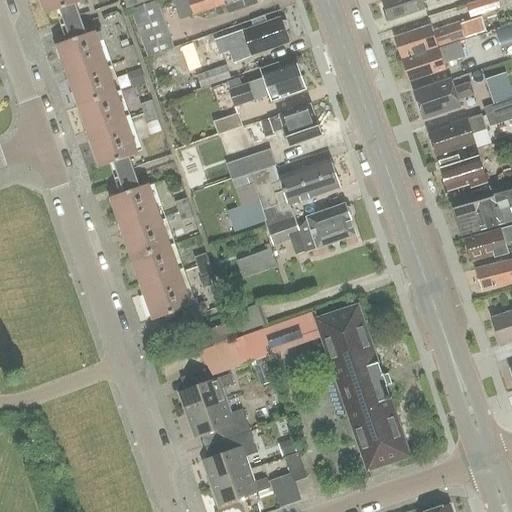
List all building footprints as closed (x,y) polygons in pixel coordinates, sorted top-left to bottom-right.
[(84,0),(40,0),(46,16),(60,11),(64,22),(81,16),(77,5),(85,2),(84,0)] [(123,0),(127,10),(154,0),(123,0)] [(154,0),(127,10),(143,57),(171,48),(154,0)] [(188,0),(194,14),(226,3),(229,12),(249,5),(247,0),(188,0)] [(386,0),(383,1),(390,22),(425,10),(423,4),(433,0),(386,0)] [(511,0),(484,0),(465,6),(469,20),(511,5),(511,0)] [(285,32),(288,29),(286,22),(281,21),(280,18),(226,38),(231,51),(248,45),(252,56),(289,43),(285,32)] [(487,32),(482,18),(461,25),(461,23),(433,33),(431,26),(395,38),(403,59),(452,42),(453,44),(460,41),(487,32)] [(71,42),(57,47),(68,77),(107,64),(96,33),(87,36),(83,24),(67,30),(71,42)] [(511,25),(494,32),(500,50),(511,46),(511,25)] [(127,40),(119,43),(121,49),(129,46),(127,40)] [(460,41),(453,44),(453,45),(404,62),(411,83),(446,71),(444,65),(466,58),(460,41)] [(231,51),(230,52),(233,62),(252,56),(248,45),(231,51)] [(133,47),(122,51),(125,60),(136,56),(133,47)] [(136,56),(125,60),(128,69),(139,65),(136,56)] [(304,86),(306,84),(304,79),(301,78),(296,63),(280,69),(278,64),(261,70),(264,78),(229,90),(234,107),(270,95),(272,101),(274,100),(279,102),(284,100),(285,97),(305,90),(304,86)] [(107,64),(68,77),(79,108),(117,94),(107,64)] [(225,66),(195,76),(200,89),(230,79),(225,66)] [(141,70),(128,75),(132,87),(145,83),(141,70)] [(500,101),(511,97),(511,70),(493,77),(500,101)] [(458,102),(474,96),(470,85),(454,90),(451,81),(415,93),(424,121),(461,109),(458,102)] [(117,94),(79,108),(89,138),(128,125),(117,94)] [(152,102),(140,106),(143,115),(155,111),(152,102)] [(276,133),(284,130),(290,146),(321,136),(310,105),(280,117),(251,126),(258,149),(279,142),(276,133)] [(155,111),(143,115),(146,124),(158,120),(155,111)] [(213,122),(218,135),(242,127),(238,114),(213,122)] [(473,136),(484,132),(481,123),(470,126),(467,120),(452,125),(453,128),(430,135),(437,158),(476,145),(473,136)] [(128,125),(89,138),(100,169),(114,164),(118,175),(134,169),(130,158),(139,155),(128,125)] [(271,150),(227,165),(232,181),(233,184),(277,169),(271,150)] [(470,189),(488,184),(480,159),(461,165),(459,157),(439,164),(449,192),(469,186),(470,189)] [(277,169),(233,184),(241,207),(261,201),(264,210),(262,211),(266,221),(265,221),(267,227),(295,217),(293,210),(291,209),(290,205),(303,201),(306,202),(311,201),(314,197),(339,188),(338,186),(340,183),(338,178),(335,177),(334,172),(335,170),(333,163),(330,162),(329,159),(303,168),(300,167),(296,168),(293,172),(280,176),(277,169)] [(125,194),(110,199),(121,230),(160,216),(149,185),(141,188),(137,177),(121,183),(125,194)] [(479,220),(483,231),(511,222),(511,182),(451,201),(452,204),(448,205),(456,226),(479,220)] [(188,201),(177,205),(180,214),(191,210),(188,201)] [(345,204),(307,218),(317,249),(320,247),(323,249),(328,247),(330,244),(338,241),(355,235),(350,218),(352,214),(351,210),(346,208),(345,204)] [(191,210),(180,214),(183,223),(194,219),(191,210)] [(160,216),(121,230),(132,261),(171,247),(160,216)] [(267,227),(266,227),(273,247),(290,241),(289,236),(300,232),(296,223),(295,217),(267,227)] [(296,223),(300,232),(289,236),(290,241),(295,256),(317,249),(307,220),(296,223)] [(506,245),(511,243),(511,227),(466,241),(472,262),(493,255),(494,258),(509,254),(506,245)] [(171,247),(132,261),(143,292),(182,278),(171,247)] [(237,263),(243,280),(277,268),(271,251),(237,263)] [(200,277),(206,275),(211,273),(204,254),(193,258),(196,266),(200,277)] [(483,291),(511,283),(511,261),(476,271),(483,291)] [(208,276),(200,279),(203,288),(212,285),(208,276)] [(182,278),(143,292),(154,323),(182,313),(185,321),(208,313),(205,303),(192,307),(182,278)] [(248,308),(254,328),(273,322),(267,303),(248,308)] [(377,364),(357,307),(317,321),(314,312),(261,331),(270,356),(323,338),(337,378),(325,382),(337,416),(348,412),(368,470),(409,456),(389,399),(391,398),(379,363),(377,364)] [(502,346),(511,342),(511,312),(492,320),(502,346)] [(213,346),(235,338),(229,323),(207,331),(213,346)] [(240,338),(201,352),(213,376),(270,356),(261,331),(240,338)] [(230,375),(179,393),(188,416),(226,403),(221,389),(234,385),(230,375)] [(226,403),(188,416),(195,438),(221,429),(226,441),(251,432),(243,411),(231,416),(226,403)] [(251,432),(226,441),(229,452),(203,461),(212,484),(250,471),(245,456),(258,452),(251,432)] [(298,453),(285,458),(294,483),(307,478),(298,453)] [(250,471),(212,484),(219,507),(271,488),(267,478),(254,483),(250,471)] [(293,482),(272,489),(279,510),(300,502),(293,482)]
